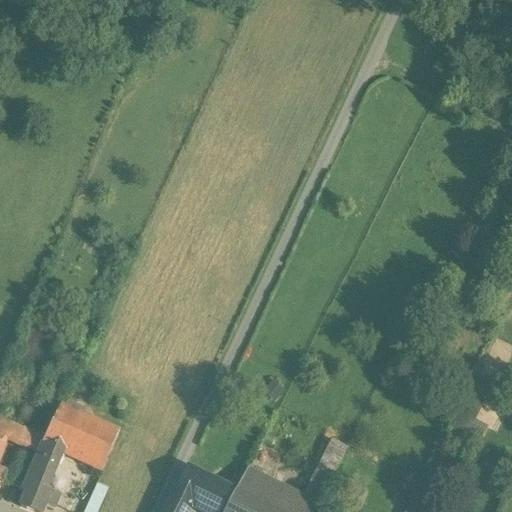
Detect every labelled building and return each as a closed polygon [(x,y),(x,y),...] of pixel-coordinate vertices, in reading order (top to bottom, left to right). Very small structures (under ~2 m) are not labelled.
[(495,378),(479,370),(450,430),(480,445),(488,426),(475,419),(495,378)] [(68,389),(59,408),(84,420),(93,400),(68,389)] [(43,440),(41,443),(57,450),(63,453),(62,454),(101,472),(118,435),(84,420),(59,408),(43,440)] [(216,412),(211,420),(215,422),(220,413),(216,412)] [(1,423),(0,422),(0,444),(1,445),(2,442),(8,425),(1,423)] [(43,440),(8,425),(2,442),(36,456),(41,443),(43,440)] [(32,467),(22,490),(27,492),(20,508),(29,511),(41,511),(44,506),(53,510),(59,498),(46,492),(62,454),(63,453),(57,450),(41,443),(36,456),(37,456),(32,467)] [(0,484),(0,447),(1,445),(0,444),(0,500),(11,504),(16,491),(0,484)] [(297,501),(315,510),(341,456),(323,447),(297,501)] [(12,458),(0,484),(16,491),(18,488),(22,490),(32,467),(12,458)] [(224,511),(234,493),(185,469),(174,493),(190,501),(211,511),(224,511)] [(243,475),(234,493),(272,511),(313,511),(315,510),(297,501),(243,475)] [(22,490),(18,488),(16,491),(11,504),(20,508),(27,492),(22,490)] [(184,511),(190,501),(174,493),(165,511),(167,511),(184,511)] [(272,511),(234,493),(224,511),(272,511)]
